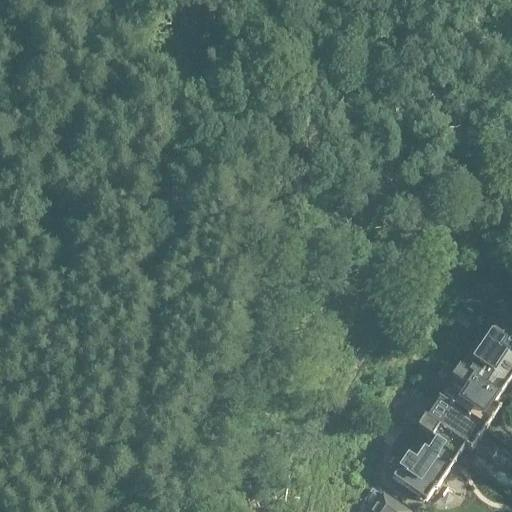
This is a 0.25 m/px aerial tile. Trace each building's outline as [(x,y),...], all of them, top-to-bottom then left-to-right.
[(473,292),(498,309),(511,289),(486,272),(473,292)] [(479,382),(501,396),(511,379),(511,337),(506,333),(503,337),(495,331),(475,361),(487,369),(482,376),(479,382)] [(440,399),(487,430),(501,410),(495,406),(501,396),(479,382),(482,376),(464,364),(440,399)] [(437,443),(458,458),(465,448),(471,453),(487,430),(440,399),(418,432),(436,444),(436,445),(437,443)] [(436,445),(436,444),(432,450),(427,447),(424,452),(417,463),(409,458),(394,480),(426,502),(435,490),(436,491),(458,458),(437,443),(436,445)]
